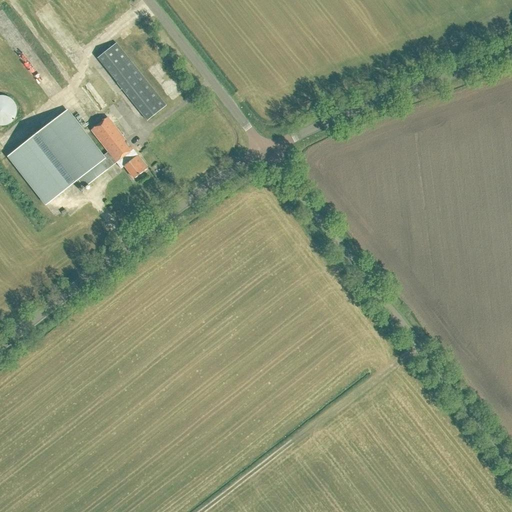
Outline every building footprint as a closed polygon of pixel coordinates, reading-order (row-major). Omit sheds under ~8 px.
[(42,0),(30,9),(41,24),(43,22),(47,28),(57,20),(42,0)] [(47,34),(51,42),(58,39),(59,41),(68,37),(62,26),(47,34)] [(19,57),(24,49),(12,41),(7,49),(19,57)] [(97,59),(147,121),(166,106),(115,44),(97,59)] [(91,113),(110,102),(94,75),(75,87),(91,113)] [(6,97),(3,96),(0,96),(0,125),(1,126),(4,126),(7,125),(10,123),(12,121),(14,118),(16,115),(16,112),(16,109),(15,106),(14,103),(12,100),(9,98),(6,97)] [(134,179),(147,169),(107,117),(90,130),(108,152),(103,156),(66,109),(8,154),(5,157),(44,206),(77,180),(84,188),(116,163),(121,170),(124,167),(134,179)]
